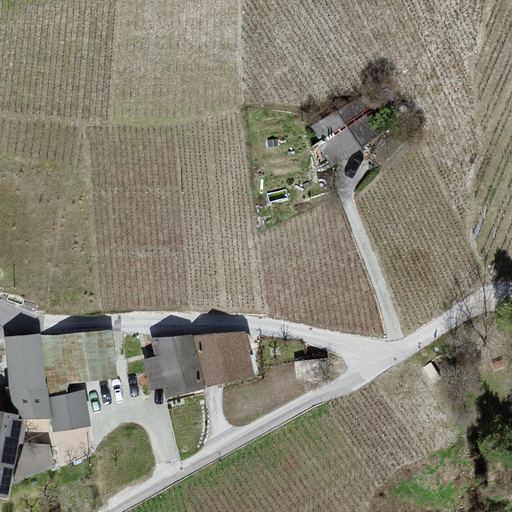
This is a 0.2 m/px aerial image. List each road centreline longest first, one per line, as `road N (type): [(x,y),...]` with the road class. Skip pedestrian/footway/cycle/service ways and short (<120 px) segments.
road 1 (unclassified): [(0,314),(39,323),(254,323),(334,339),(379,360)]
road 2 (residential): [(111,511),(379,360)]
road 3 (unclassified): [(379,360),(511,294)]
